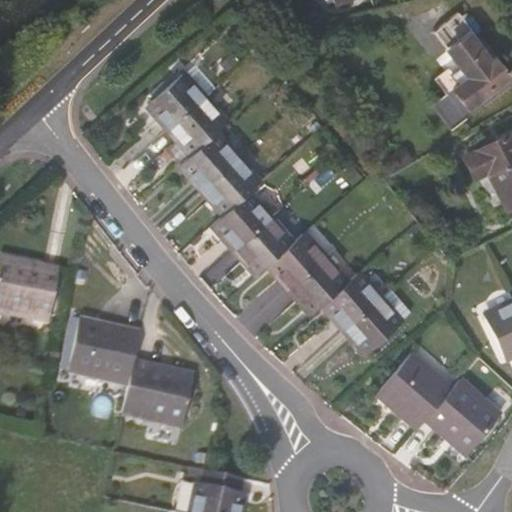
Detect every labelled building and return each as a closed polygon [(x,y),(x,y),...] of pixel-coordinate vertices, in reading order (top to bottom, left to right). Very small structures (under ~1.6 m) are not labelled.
[(456,46),(473,71),(511,47),(511,28),(505,17),(498,21),(484,0),(472,0),(455,11),(465,27),(472,36),(461,43),(456,46)] [(461,43),(472,36),(465,27),(455,34),(461,43)] [(195,128),(229,98),(208,74),(173,103),(195,128)] [(216,153),(239,133),(251,124),(229,98),(195,128),(216,153)] [(511,177),(511,132),(494,141),(511,177)] [(226,187),(260,158),(239,133),(216,153),(205,163),(226,187)] [(268,190),(280,181),(260,158),(226,187),(246,210),(268,190)] [(257,245),(290,215),(268,190),(246,210),(235,221),(257,245)] [(289,260),(312,240),(290,215),(257,245),(278,269),(289,260)] [(289,260),(309,283),(342,253),(322,230),(312,240),(289,260)] [(14,302),(75,315),(87,267),(26,253),(14,302)] [(339,298),(363,277),(342,253),(309,283),(329,306),(339,298)] [(362,325),(398,293),(375,266),(363,277),(339,298),(362,325)] [(384,348),(419,317),(398,293),(362,325),(384,348)] [(511,329),(511,293),(498,301),(511,329)] [(149,377),(154,355),(161,324),(101,311),(89,364),(149,377)] [(439,409),(466,378),(423,342),(388,383),(430,420),(439,409)] [(142,405),(201,419),(214,368),(154,355),(149,377),(142,405)] [(477,444),(511,404),(474,370),(466,378),(439,409),(477,444)] [(203,506),(233,511),(249,511),(255,483),(251,482),(253,466),(238,463),(218,459),(215,474),(210,473),(203,506)]
